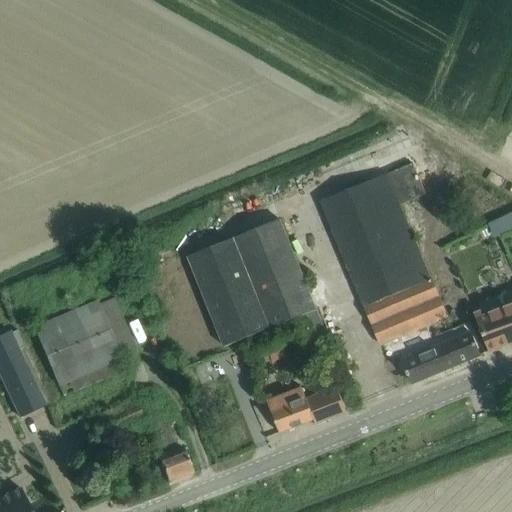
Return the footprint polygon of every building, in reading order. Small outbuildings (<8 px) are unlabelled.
[(380,344),(446,317),(400,205),(425,194),(413,165),(321,203),(380,344)] [(323,325),(281,219),(187,257),(224,347),(296,318),(302,334),(323,325)] [(482,317),(511,305),(511,293),(511,290),(477,303),(480,312),(482,317)] [(136,351),(114,298),(98,305),(96,301),(33,327),(54,378),(62,396),(125,370),(120,358),(136,351)] [(480,312),(474,314),(482,333),(489,352),(511,343),(511,305),(482,317),(480,312)] [(318,365),(336,358),(324,329),(306,336),(318,365)] [(480,356),(470,332),(434,346),(402,359),(407,371),(405,372),(407,376),(409,376),(411,382),(442,369),(443,371),(480,356)] [(303,334),(278,346),(284,358),(309,347),(303,334)] [(12,374),(1,379),(20,418),(45,406),(17,349),(4,356),(12,374)] [(285,393),(267,400),(267,401),(272,412),(279,433),(314,419),(315,424),(347,412),(340,393),(335,389),(320,395),(313,397),(307,399),(302,387),(296,389),(292,378),(281,382),(285,393)] [(175,430),(193,426),(185,394),(166,399),(175,430)] [(91,439),(142,418),(135,399),(83,421),(91,439)] [(178,449),(164,416),(148,423),(159,450),(155,452),(168,483),(193,473),(182,447),(178,449)] [(183,439),(189,458),(214,450),(210,438),(205,440),(202,433),(183,439)] [(0,511),(30,511),(20,489),(0,498),(0,511)]
